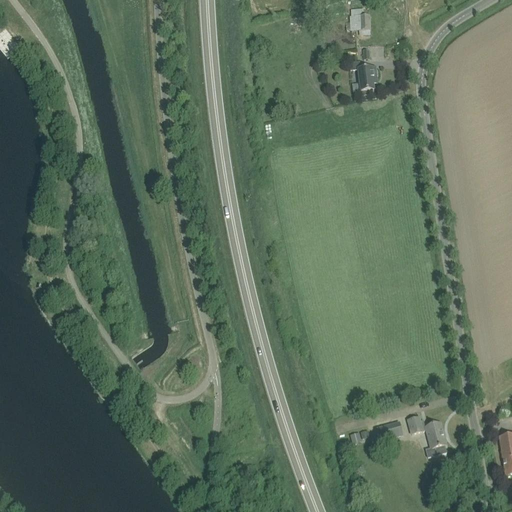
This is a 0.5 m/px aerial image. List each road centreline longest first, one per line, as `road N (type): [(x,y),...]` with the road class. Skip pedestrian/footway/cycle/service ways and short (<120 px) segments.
road 1 (unclassified): [(12,0),(62,72),(74,111),(71,279),(134,377),(177,402),(200,390),(213,363),(180,214),(164,0)]
road 2 (track): [(0,14),(33,52),(51,91),(61,140),(51,261),(67,308),(209,511)]
road 3 (unclassified): [(492,511),(424,89),(436,40),(496,0)]
road 4 (primary): [(317,511),(268,367),(238,240),(207,0)]
